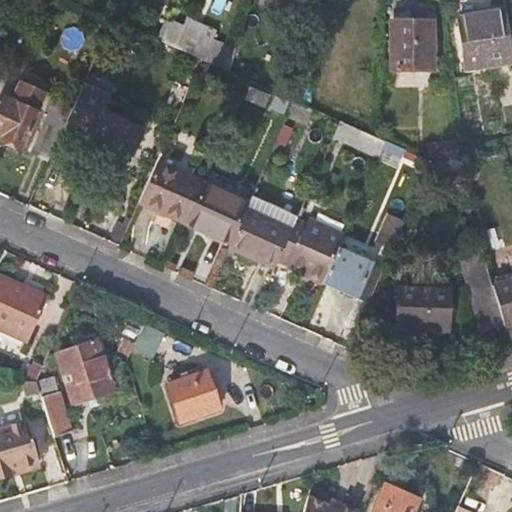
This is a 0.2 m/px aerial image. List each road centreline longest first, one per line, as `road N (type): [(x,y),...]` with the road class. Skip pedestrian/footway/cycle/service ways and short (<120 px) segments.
road 1 (residential): [(0,222),(418,407)]
road 2 (residential): [(62,511),(418,407)]
